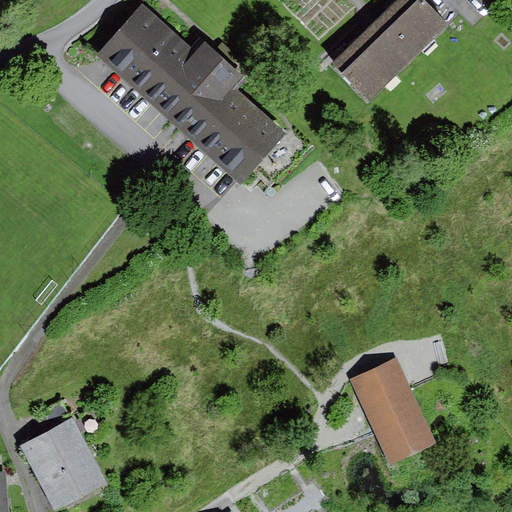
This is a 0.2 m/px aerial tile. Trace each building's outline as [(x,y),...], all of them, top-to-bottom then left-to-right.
[(433,0),(401,0),(342,59),(377,95),(454,20),(433,0)] [(203,56),(146,9),(105,58),(255,181),(296,131),(240,85),(249,74),(213,45),(203,56)] [(398,361),(348,384),(386,464),(435,441),(398,361)] [(74,414),(64,399),(42,412),(51,428),(74,414)] [(76,417),(26,444),(61,508),(111,481),(76,417)] [(0,511),(10,511),(7,472),(0,472),(0,511)]
